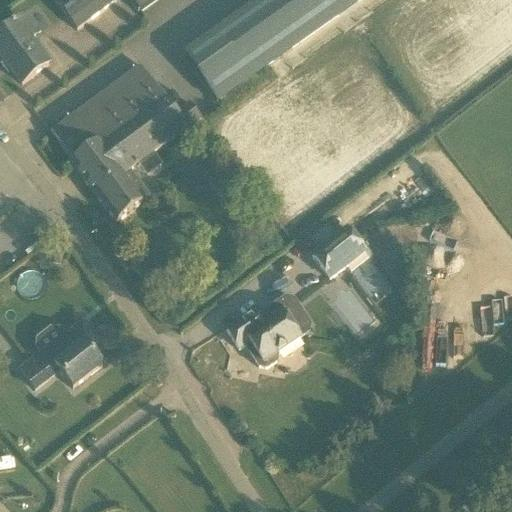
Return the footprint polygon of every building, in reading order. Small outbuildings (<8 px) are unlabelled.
[(51,0),(77,33),(117,3),(114,0),(51,0)] [(130,0),(140,13),(159,0),(130,0)] [(297,0),(194,73),(215,103),(361,0),(297,0)] [(35,38),(22,20),(0,37),(0,58),(22,87),(48,67),(30,42),(35,38)] [(188,130),(175,114),(162,96),(140,68),(50,136),(71,163),(69,164),(116,226),(144,204),(124,177),(137,167),(146,179),(162,167),(153,155),(188,130)] [(346,230),(309,258),(329,284),(366,256),(346,230)] [(278,356),(300,342),(290,326),(299,320),(301,312),(294,302),(287,301),(276,308),(278,310),(265,319),(260,311),(226,333),(236,349),(247,342),(256,356),(255,365),(259,370),(266,372),(276,365),(278,356)] [(35,393),(59,374),(73,392),(102,369),(85,347),(93,341),(82,326),(61,342),(71,356),(62,363),(57,355),(38,370),(33,363),(20,374),(35,393)]
